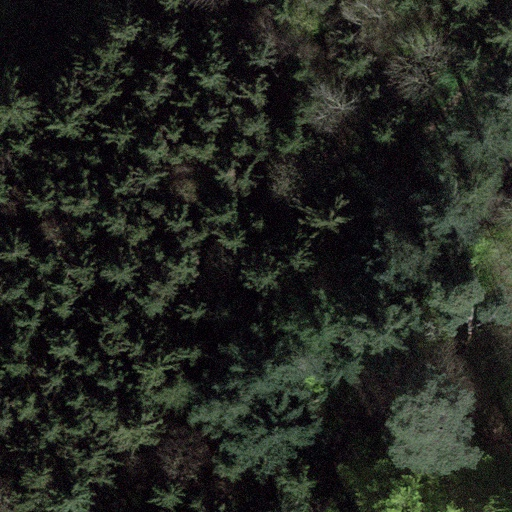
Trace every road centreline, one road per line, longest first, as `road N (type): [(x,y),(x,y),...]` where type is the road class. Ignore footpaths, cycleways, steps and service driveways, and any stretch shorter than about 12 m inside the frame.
road 1 (track): [(511,35),(102,511)]
road 2 (track): [(301,511),(387,356),(511,165)]
